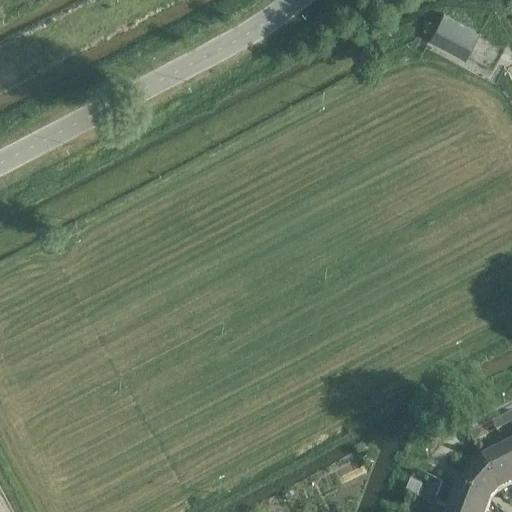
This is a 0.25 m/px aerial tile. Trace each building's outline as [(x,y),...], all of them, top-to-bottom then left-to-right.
[(505,49),(443,15),(430,39),(492,74),(505,49)] [(509,426),(505,418),(492,424),(497,432),(509,426)] [(486,438),(482,430),(469,436),(474,444),(486,438)] [(511,447),(500,453),(511,476),(511,447)] [(511,488),(511,476),(500,453),(483,462),(499,495),(511,488)] [(499,495),(483,462),(482,463),(464,482),(457,490),(449,510),(454,511),(487,511),(491,503),(492,502),(498,495),(499,495)]
